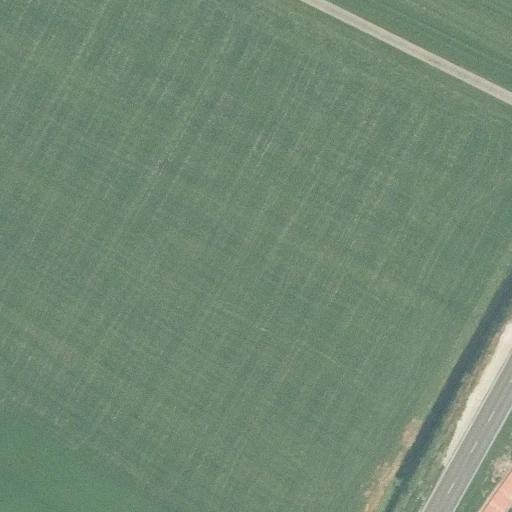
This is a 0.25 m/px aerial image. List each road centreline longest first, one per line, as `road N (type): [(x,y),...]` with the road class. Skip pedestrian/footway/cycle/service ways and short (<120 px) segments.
road 1 (unclassified): [(308,0),(511,100)]
road 2 (trunk): [(434,511),(511,375)]
